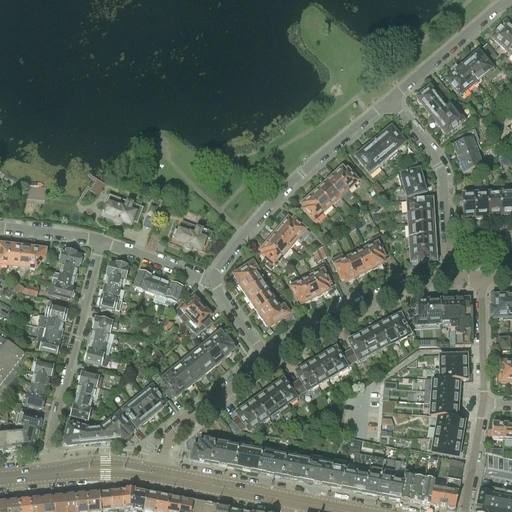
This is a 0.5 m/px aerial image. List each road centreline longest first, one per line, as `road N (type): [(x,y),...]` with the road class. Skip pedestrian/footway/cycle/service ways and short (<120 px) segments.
road 1 (residential): [(388,100),(294,180),(209,281)]
road 2 (residential): [(53,473),(50,436),(100,241)]
road 3 (residential): [(449,279),(384,291),(266,358)]
road 4 (residential): [(266,358),(167,437),(158,475)]
road 5 (residential): [(447,240),(438,166),(388,100)]
road 6 (residential): [(388,100),(506,0)]
road 7 (tertiary): [(291,501),(158,475)]
road 8 (residential): [(480,277),(481,402)]
